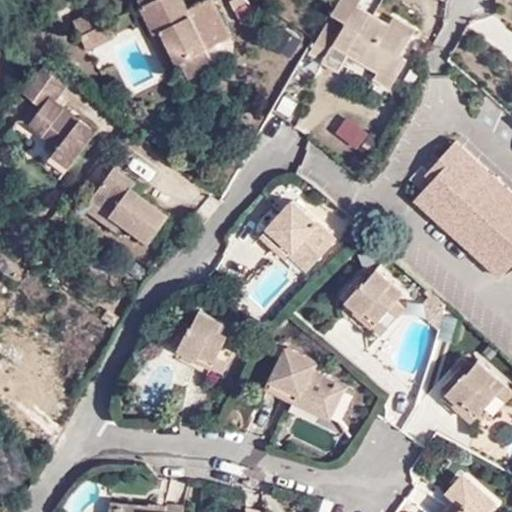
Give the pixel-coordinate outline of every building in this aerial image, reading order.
[(168,43),(179,62),(231,34),(212,0),(202,0),(188,8),(184,0),(150,0),(143,6),(162,45),(168,43)] [(365,0),(339,0),(337,4),(334,13),(350,20),(337,41),(323,32),(317,42),(312,51),(341,68),(349,54),(382,70),(378,79),(392,90),(411,62),(401,57),(417,32),(398,18),(391,25),(362,7),(365,0)] [(76,21),(81,31),(107,20),(101,8),(76,21)] [(107,20),(81,31),(90,49),(114,34),(107,20)] [(275,45),(292,53),(300,34),(284,26),(275,45)] [(173,65),(179,62),(168,43),(162,45),(173,65)] [(96,134),(87,127),(80,134),(68,123),(74,117),(62,108),(74,91),(48,71),(29,96),(49,110),(36,130),(66,150),(55,164),(72,176),(94,145),(96,134)] [(334,135),(357,145),(366,125),(342,115),(334,135)] [(80,134),(87,127),(74,117),(68,123),(80,134)] [(503,280),(511,270),(511,193),(459,142),(429,174),(436,181),(420,201),(503,280)] [(140,198),(146,190),(124,173),(99,207),(130,231),(154,249),(173,226),(147,203),(140,198)] [(154,195),(146,190),(140,198),(147,203),(154,195)] [(301,249),(318,266),(338,244),(298,204),(274,228),(286,243),(294,254),(301,249)] [(130,231),(99,207),(91,215),(121,239),(130,231)] [(286,243),(274,228),(267,236),(277,249),(286,243)] [(286,260),(294,254),(286,243),(277,249),(286,260)] [(60,263),(43,249),(31,265),(38,272),(47,280),(60,263)] [(313,273),(318,266),(301,249),(294,254),(313,273)] [(391,302),(399,292),(383,277),(369,290),(361,284),(347,300),(361,316),(359,319),(386,342),(407,319),(398,310),(391,302)] [(261,305),(275,295),(266,282),(252,292),(261,305)] [(408,301),(399,292),(391,302),(398,310),(408,301)] [(450,315),(438,303),(428,312),(433,333),(442,340),(450,315)] [(224,333),(229,322),(207,312),(198,327),(190,323),(177,344),(186,347),(210,360),(208,364),(226,373),(231,365),(223,360),(229,347),(239,351),(244,343),(233,338),(224,333)] [(238,326),(229,322),(224,333),(233,338),(238,326)] [(210,360),(186,347),(183,353),(208,364),(210,360)] [(330,408),(342,388),(318,375),(322,365),(295,351),(278,381),(330,408)] [(461,379),(469,387),(477,379),(469,371),(461,379)] [(511,400),(482,373),(477,379),(469,387),(461,379),(444,395),(480,428),(485,424),(494,432),(511,412),(511,400)] [(350,392),(342,388),(330,408),(278,381),(274,391),(333,422),(350,392)] [(458,504),(474,485),(469,480),(452,499),(458,504)] [(498,511),(500,511),(497,507),(474,485),(458,504),(464,511),(498,511)]
